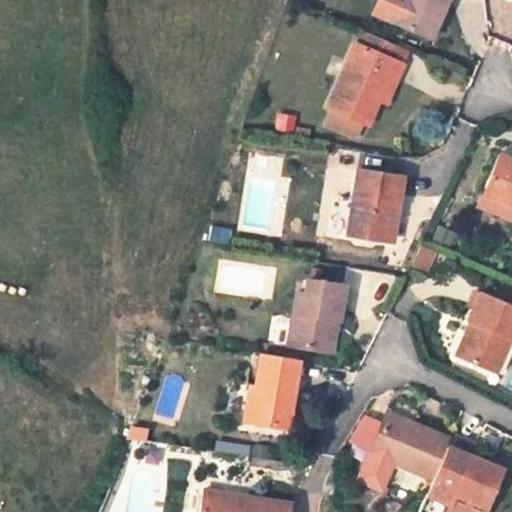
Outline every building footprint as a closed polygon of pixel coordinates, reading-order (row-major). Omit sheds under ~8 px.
[(378,0),(373,12),(386,19),(394,0),(378,0)] [(394,0),(386,19),(430,38),(446,0),(394,0)] [(358,46),(354,45),(338,80),(342,82),(331,108),(368,124),(379,100),(387,79),(395,83),(402,65),(391,61),(397,46),(364,31),(358,46)] [(338,80),(331,78),(320,103),(331,108),(342,82),(338,80)] [(395,83),(387,79),(379,100),(387,103),(395,83)] [(276,113),(274,128),(295,130),(296,115),(276,113)] [(511,160),(499,156),(478,204),(511,218),(511,160)] [(357,170),(353,199),(347,235),(391,241),(400,177),(357,170)] [(353,199),(341,197),(335,233),(347,235),(353,199)] [(226,245),(230,229),(212,224),(207,239),(226,245)] [(449,246),(454,233),(437,226),(432,238),(449,246)] [(433,253),(421,247),(412,266),(424,272),(433,253)] [(304,294),(296,293),(288,345),(323,350),(327,319),(336,320),(342,286),(306,280),(304,294)] [(511,307),(479,294),(468,321),(470,322),(456,356),(470,362),(486,369),(500,335),(510,339),(511,340),(511,307)] [(336,320),(327,319),(323,350),(332,352),(336,320)] [(376,350),(410,350),(410,319),(376,320),(376,350)] [(510,339),(500,335),(486,369),(497,373),(510,339)] [(298,359),(261,354),(256,387),(250,422),(287,427),(298,359)] [(256,387),(249,386),(244,421),(250,422),(256,387)] [(449,439),(386,414),(382,424),(370,452),(393,462),(432,479),(449,439)] [(370,452),(382,424),(362,416),(346,442),(370,452)] [(145,443),(148,429),(130,425),(126,439),(145,443)] [(451,434),(449,439),(432,479),(426,495),(448,504),(444,511),(483,511),(486,507),(501,469),(470,456),(475,443),(451,434)] [(214,442),(214,455),(249,457),(249,444),(214,442)] [(252,445),(251,466),(266,467),(267,445),(252,445)] [(370,452),(359,479),(381,489),(393,462),(370,452)] [(205,490),(204,496),(245,503),(246,497),(205,490)] [(245,503),(204,496),(201,511),(287,511),(289,503),(246,497),(245,503)]
